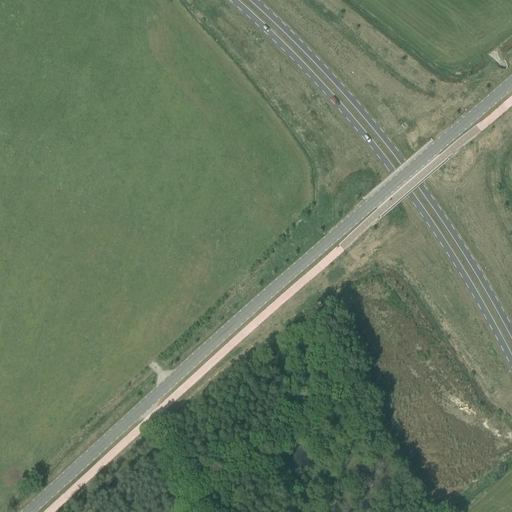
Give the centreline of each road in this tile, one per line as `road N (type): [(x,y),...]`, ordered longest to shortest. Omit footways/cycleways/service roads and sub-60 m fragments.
road 1 (tertiary): [(25,511),(511,81)]
road 2 (primary): [(234,0),(379,152),(511,362)]
road 3 (primary): [(511,333),(392,149),(254,0)]
road 4 (track): [(145,402),(199,511)]
